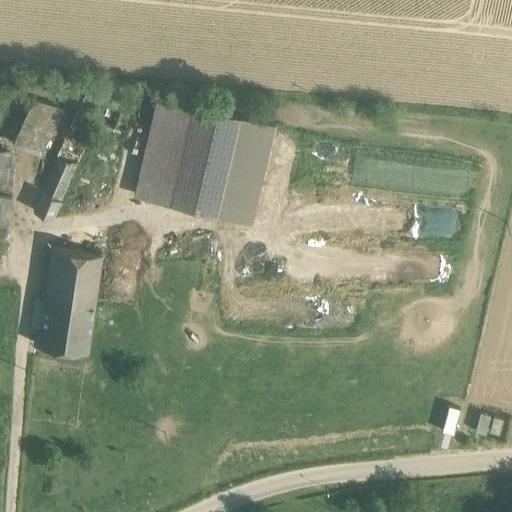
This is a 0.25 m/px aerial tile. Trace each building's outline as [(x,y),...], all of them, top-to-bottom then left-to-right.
[(124,105),(87,89),(77,111),(96,119),(114,128),(124,105)] [(193,104),(158,95),(135,194),(170,202),(193,104)] [(44,153),(64,107),(32,98),(13,143),(44,153)] [(193,104),(170,202),(217,214),(240,115),(193,104)] [(77,111),(33,208),(52,216),(96,119),(77,111)] [(15,152),(0,150),(0,190),(11,192),(15,152)] [(11,192),(0,190),(0,233),(6,234),(11,192)] [(102,251),(52,244),(44,298),(94,305),(102,251)] [(249,278),(252,252),(222,248),(219,274),(249,278)] [(30,324),(40,326),(44,298),(35,297),(30,324)] [(44,298),(40,326),(37,343),(88,349),(94,306),(94,305),(44,298)] [(485,432),(490,413),(480,411),(475,430),(485,432)] [(499,433),(503,417),(493,414),(489,430),(499,433)]
